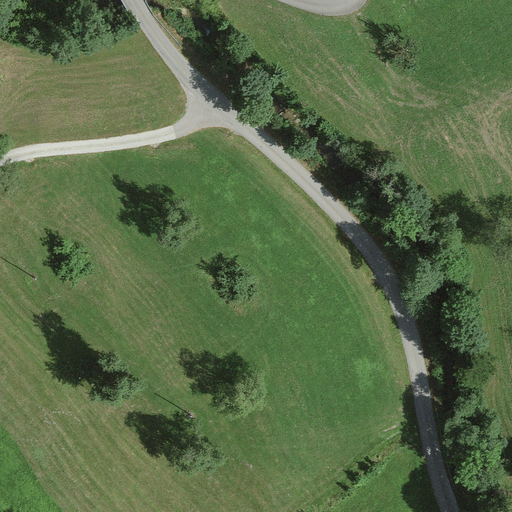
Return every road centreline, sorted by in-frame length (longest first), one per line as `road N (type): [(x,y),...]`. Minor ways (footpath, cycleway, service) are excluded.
road 1 (unclassified): [(134,0),(175,61),(331,205),(379,262),(405,320),(450,511)]
road 2 (track): [(218,102),(174,131),(0,166)]
